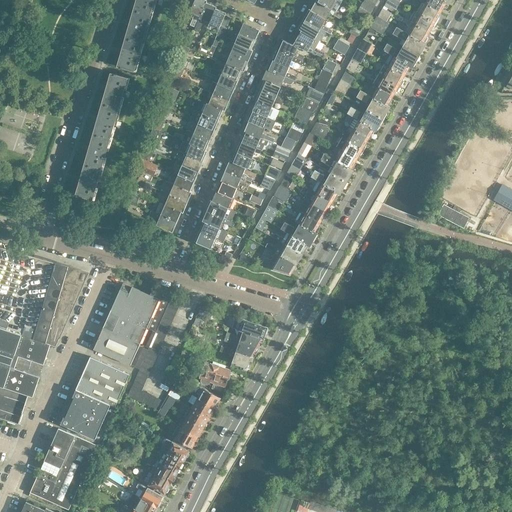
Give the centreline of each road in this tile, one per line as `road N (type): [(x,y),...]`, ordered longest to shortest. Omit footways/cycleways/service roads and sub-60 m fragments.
road 1 (secondary): [(299,314),(481,0)]
road 2 (residential): [(110,259),(37,230),(112,0)]
road 3 (unclassified): [(0,511),(110,259)]
road 4 (residential): [(272,24),(167,278)]
road 5 (secondary): [(187,511),(299,314)]
road 6 (residential): [(299,314),(167,278)]
